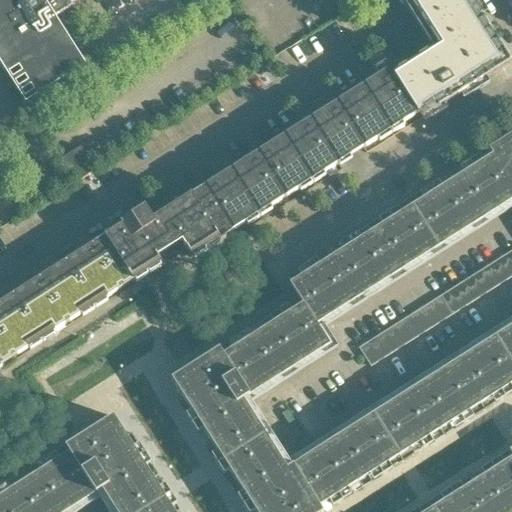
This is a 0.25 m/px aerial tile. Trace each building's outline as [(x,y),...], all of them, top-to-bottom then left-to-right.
[(84,67),(53,18),(61,13),(70,7),(65,0),(0,0),(0,65),(5,74),(19,65),(38,96),(57,84),(54,80),(63,74),(66,78),(84,67)] [(65,0),(70,7),(72,10),(74,9),(72,5),(80,0),(65,0)] [(332,0),(339,10),(348,4),(345,0),(332,0)] [(510,64),(470,0),(407,0),(437,46),(394,73),(420,113),(439,101),(439,102),(440,102),(442,105),(441,105),(442,107),(510,64)] [(191,258),(338,166),(420,113),(394,73),(392,75),(382,59),(371,65),(381,82),(338,109),(313,126),(207,193),(204,188),(163,214),(184,247),(191,258)] [(511,136),(495,147),(511,174),(511,136)] [(318,327),(511,202),(511,174),(495,147),(490,150),(469,164),(472,169),(434,194),(430,188),(399,207),(387,215),(391,221),(352,246),(348,240),(306,267),(287,279),(304,306),(318,327)] [(61,161),(76,185),(80,182),(89,176),(88,175),(95,172),(96,171),(81,148),(61,161)] [(0,366),(161,265),(160,263),(184,247),(163,214),(152,221),(145,209),(122,224),(127,231),(0,310),(0,366)] [(371,369),(511,277),(511,251),(359,350),(371,369)] [(330,347),(318,327),(304,306),(287,279),(286,280),(298,300),(278,313),(282,319),(262,332),(276,354),(289,373),(330,347)] [(506,398),(503,393),(511,387),(511,327),(287,470),(313,511),(326,511),(343,501),(340,496),(379,472),(382,477),(425,450),(422,445),(460,420),(463,425),(506,398)] [(276,354),(262,332),(243,344),(239,338),(217,351),(214,354),(231,382),(244,402),(289,373),(276,354)] [(265,436),(231,382),(214,354),(171,381),(184,401),(178,405),(205,447),(211,443),(223,463),(265,436)] [(153,481),(159,477),(132,434),(126,438),(113,418),(71,444),(114,511),(146,511),(165,500),(153,481)] [(313,511),(287,470),(265,436),(223,463),(236,482),(230,486),(245,511),(313,511)] [(71,444),(67,447),(46,461),(49,467),(30,479),(44,501),(50,511),(69,511),(102,492),(89,472),(71,444)] [(511,511),(511,450),(511,451),(489,465),(492,471),(454,496),(450,490),(415,511),(511,511)] [(50,511),(44,501),(30,479),(10,491),(7,485),(0,489),(0,511),(50,511)] [(172,511),(165,500),(146,511),(172,511)]
